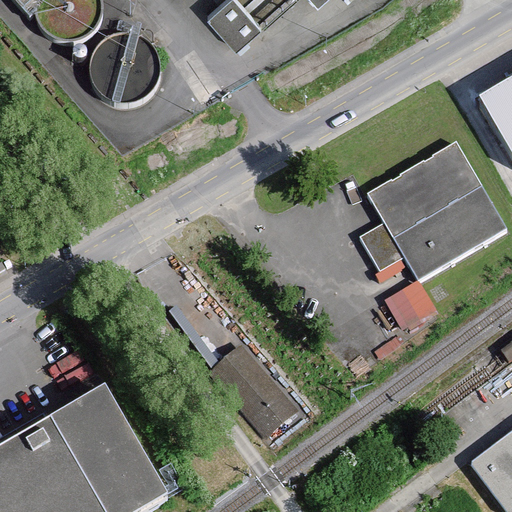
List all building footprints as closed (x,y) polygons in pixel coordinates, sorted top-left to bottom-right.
[(3,0),(29,30),(34,26),(34,20),(34,14),(35,8),(38,3),(39,0),(3,0)] [(75,51),(85,47),(93,40),(98,31),(101,20),(100,10),(95,0),(39,0),(38,3),(35,8),(34,14),(34,20),(34,26),(38,35),(45,44),(54,49),(64,52),(75,51)] [(230,0),(205,21),(234,54),(260,32),(232,0),(230,0)] [(98,105),(108,112),(119,115),(131,115),(143,110),(152,102),(158,91),(160,79),(158,67),(151,56),(142,48),(131,44),(118,44),(107,47),(98,54),(91,63),(88,74),(88,85),(91,96),(98,105)] [(511,83),(478,104),(511,161),(511,83)] [(507,233),(456,145),(366,197),(383,226),(359,241),(379,276),(404,262),(418,285),(507,233)] [(418,289),(385,307),(403,338),(436,320),(418,289)] [(298,412),(242,347),(209,376),(265,441),(298,412)] [(0,511),(153,511),(169,503),(104,392),(0,452),(0,511)] [(511,511),(511,437),(469,470),(501,511),(511,511)]
